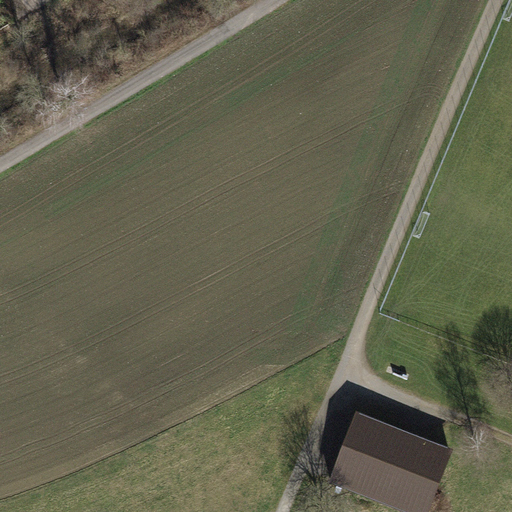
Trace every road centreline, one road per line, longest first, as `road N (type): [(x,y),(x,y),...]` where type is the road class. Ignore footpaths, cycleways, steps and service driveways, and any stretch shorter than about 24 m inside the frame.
road 1 (track): [(283,511),(495,0)]
road 2 (track): [(0,165),(275,0)]
road 3 (track): [(343,370),(511,440)]
